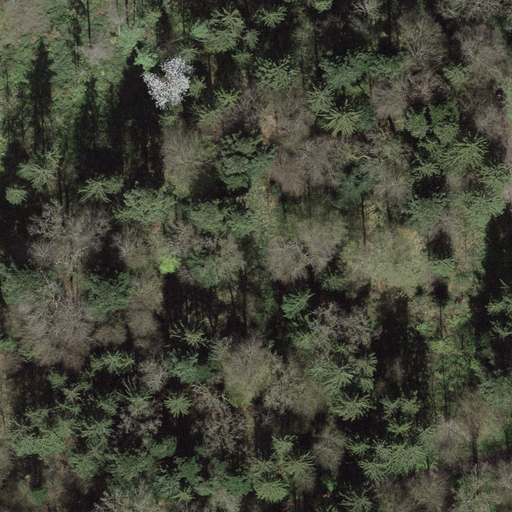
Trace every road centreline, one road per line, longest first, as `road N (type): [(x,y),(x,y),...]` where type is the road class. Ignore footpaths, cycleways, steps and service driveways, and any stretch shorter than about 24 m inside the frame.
road 1 (track): [(241,511),(511,460)]
road 2 (track): [(511,261),(475,0)]
